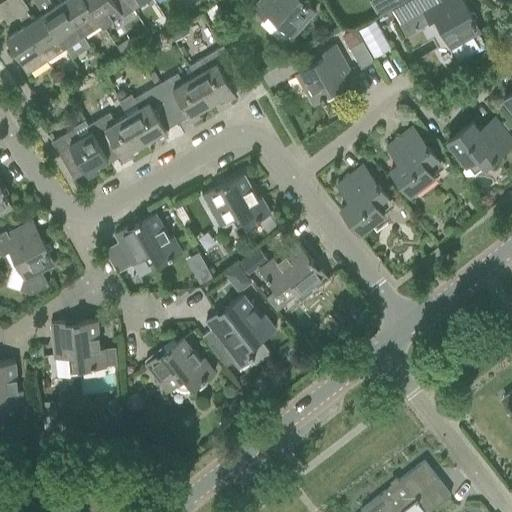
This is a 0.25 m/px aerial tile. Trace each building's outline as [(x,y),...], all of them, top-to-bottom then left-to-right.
[(33,0),(42,14),(64,46),(82,34),(61,2),(53,7),(48,0),(33,0)] [(85,0),(63,0),(61,2),(82,34),(100,22),(85,0)] [(85,0),(100,22),(103,26),(121,14),(123,16),(134,9),(133,8),(132,8),(126,0),(85,0)] [(144,0),(126,0),(132,8),(133,8),(144,0)] [(260,0),(253,8),(259,13),(264,18),(267,14),(291,36),(298,28),(314,10),(302,0),(260,0)] [(406,0),(398,5),(394,7),(396,9),(403,21),(422,11),(428,22),(434,19),(450,47),(456,58),(478,46),(471,35),(480,30),(473,18),(470,12),(463,1),(457,5),(454,0),(406,0)] [(216,3),(205,10),(216,27),(227,20),(216,3)] [(32,20),(25,10),(17,15),(24,26),(46,58),(64,46),(42,14),(32,20)] [(183,22),(169,30),(175,40),(189,33),(183,22)] [(46,58),(24,26),(6,38),(27,70),(46,58)] [(361,68),(373,61),(362,41),(349,48),(361,68)] [(323,57),(296,73),(313,102),(322,97),(330,93),(342,86),(339,80),(350,74),(338,53),(334,45),(321,53),(323,57)] [(223,46),(201,59),(189,66),(194,75),(210,103),(223,95),(226,99),(235,94),(230,85),(242,78),(223,46)] [(102,51),(96,55),(104,68),(110,63),(102,51)] [(104,68),(96,55),(91,58),(89,65),(95,73),(104,68)] [(289,57),(262,72),(269,85),(296,70),(289,57)] [(115,64),(104,70),(111,82),(121,75),(115,64)] [(176,73),(155,86),(174,118),(186,111),(191,120),(200,114),(198,110),(210,103),(194,75),(182,83),(176,73)] [(155,86),(134,99),(131,94),(118,101),(127,115),(143,142),(156,134),(158,139),(168,133),(163,125),(174,118),(155,86)] [(511,90),(503,97),(511,108),(511,90)] [(143,142),(127,115),(115,122),(109,112),(87,125),(90,131),(91,131),(107,157),(119,150),(124,159),(133,154),(130,149),(143,142)] [(447,140),(466,164),(475,156),(483,167),(511,144),(511,140),(498,122),(482,134),(472,121),(447,140)] [(390,168),(409,193),(433,175),(426,165),(436,157),(413,126),(392,143),(404,158),(390,168)] [(79,138),(73,129),(51,141),(71,174),(83,167),(88,175),(97,170),(95,166),(108,158),(107,157),(91,131),(90,131),(79,138)] [(363,165),(342,181),(354,196),(341,207),(359,231),(383,213),(376,204),(387,196),(363,165)] [(259,218),(269,212),(260,196),(257,197),(243,173),(222,185),(223,186),(216,190),(214,187),(202,194),(220,225),(239,214),(246,226),(259,218)] [(0,211),(11,206),(5,193),(2,187),(0,183),(0,211)] [(119,242),(104,250),(115,269),(130,261),(132,263),(143,257),(150,253),(155,261),(157,265),(181,251),(172,236),(169,237),(155,212),(134,224),(135,225),(128,229),(126,226),(114,233),(119,242)] [(269,212),(259,218),(267,232),(278,226),(269,212)] [(187,214),(180,218),(183,225),(190,221),(187,214)] [(6,230),(0,232),(0,253),(4,252),(9,249),(23,277),(19,289),(31,293),(48,285),(40,269),(54,262),(48,249),(45,244),(39,233),(32,236),(26,224),(8,234),(6,230)] [(273,257),(259,268),(275,289),(286,281),(296,294),(297,295),(300,299),(328,278),(320,266),(318,268),(298,242),(276,260),(273,257)] [(257,246),(239,260),(249,273),(267,259),(257,246)] [(202,279),(207,276),(200,265),(204,263),(197,251),(188,257),(202,279)] [(224,273),(238,291),(251,281),(237,262),(224,273)] [(216,311),(205,320),(211,328),(202,335),(226,366),(232,361),(238,370),(254,357),(248,349),(275,328),(264,314),(261,316),(243,293),(224,308),(225,309),(219,314),(216,311)] [(64,321),(50,322),(52,343),(54,358),(56,358),(58,375),(62,375),(78,373),(81,373),(80,369),(105,366),(103,348),(99,348),(96,319),(72,322),(73,324),(65,324),(64,321)] [(191,388),(192,389),(214,371),(203,357),(200,359),(183,337),(164,352),(165,353),(159,357),(157,355),(145,363),(168,392),(175,386),(179,389),(186,390),(191,388)] [(43,356),(42,344),(29,345),(30,358),(43,356)] [(21,389),(18,389),(15,362),(0,363),(0,409),(23,407),(21,389)] [(511,391),(503,399),(511,410),(511,391)] [(125,398),(125,405),(130,410),(137,410),(141,405),(141,397),(137,393),(129,393),(125,398)] [(114,396),(104,405),(112,415),(123,406),(114,396)] [(241,406),(240,411),(244,415),(249,416),(254,412),(254,407),(250,402),(245,402),(241,406)] [(55,415),(42,416),(43,428),(56,427),(55,415)] [(428,511),(450,495),(423,461),(360,511),(361,511),(428,511)]
